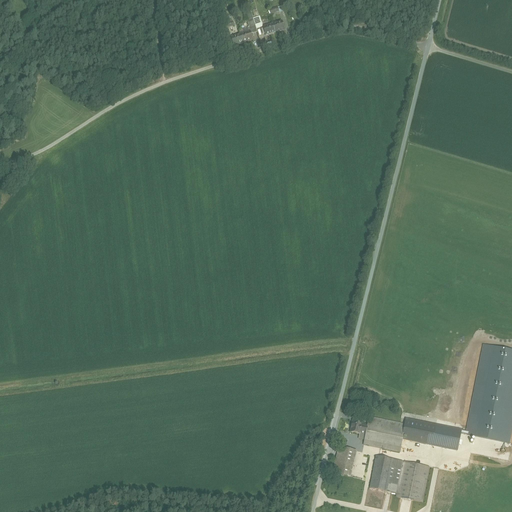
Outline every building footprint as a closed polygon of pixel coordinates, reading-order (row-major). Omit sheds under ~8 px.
[(269,12),(271,18),(281,15),(279,9),(269,12)] [(246,23),(249,30),(262,25),(259,18),(246,23)] [(225,25),(227,31),(235,28),(233,22),(225,25)] [(263,28),(266,38),(285,32),(282,22),(263,28)] [(231,38),(233,48),(253,42),(250,32),(231,38)] [(470,429),(511,437),(511,350),(486,345),(470,429)] [(367,440),(366,443),(402,450),(404,440),(457,451),(462,430),(407,419),(406,423),(371,416),(369,426),(362,425),(363,421),(355,420),(353,432),(362,434),(361,438),(367,440)] [(341,441),(334,473),(352,477),(358,450),(347,448),(348,442),(341,441)] [(430,467),(378,456),(371,486),(397,492),(395,498),(422,504),(430,467)]
